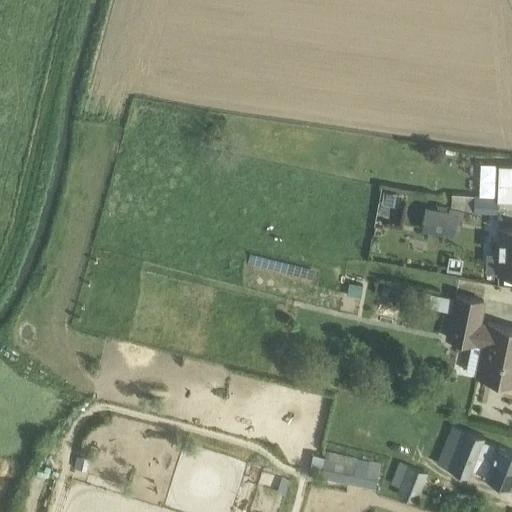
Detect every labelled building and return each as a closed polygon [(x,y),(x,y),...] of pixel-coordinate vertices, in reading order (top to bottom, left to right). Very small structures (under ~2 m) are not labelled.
[(404,158),(421,161),(423,145),(406,142),(404,158)] [(358,174),(366,180),(387,149),(379,144),(358,174)] [(497,197),(497,201),(498,201),(506,201),(511,201),(511,164),(511,165),(498,164),(497,197)] [(384,191),(381,203),(393,205),(396,194),(384,191)] [(449,205),(469,208),(471,193),(451,191),(449,205)] [(474,195),(473,211),(498,213),(498,201),(497,201),(497,197),(474,195)] [(426,206),(422,230),(438,233),(442,209),(426,206)] [(510,273),(511,272),(511,226),(500,226),(499,250),(488,250),(487,272),(510,273)] [(375,296),(387,297),(389,282),(378,281),(375,296)] [(477,375),(511,382),(511,327),(479,320),(484,300),(456,294),(455,298),(432,293),(429,305),(453,310),(447,337),(484,344),(477,375)] [(437,462),(468,474),(476,454),(492,460),(486,475),(511,485),(511,482),(511,449),(483,438),(484,435),(453,424),(444,445),(437,462)] [(325,449),(320,472),(376,484),(381,461),(325,449)] [(397,494),(417,502),(429,472),(399,460),(392,483),(400,485),(399,490),(397,494)]
